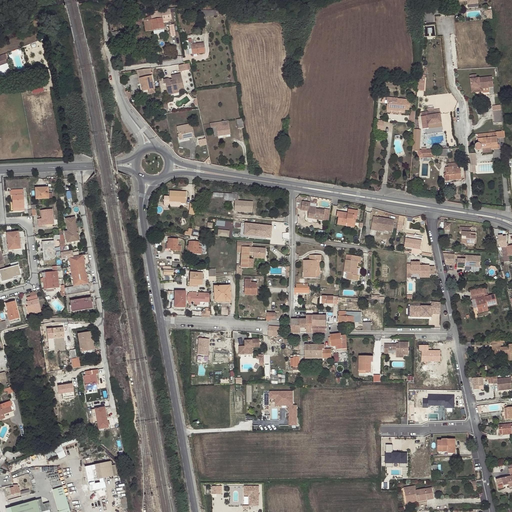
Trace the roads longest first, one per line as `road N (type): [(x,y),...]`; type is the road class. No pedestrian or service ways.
road 1 (residential): [(444,18),(451,84),(462,106),(469,210)]
road 2 (tertiary): [(160,319),(194,511)]
road 3 (residential): [(456,333),(289,335),(289,325)]
road 4 (residential): [(76,166),(100,315)]
road 5 (tertiary): [(435,205),(292,183)]
road 6 (tertiary): [(292,188),(434,211)]
road 7 (residential): [(289,325),(292,188)]
road 8 (residential): [(160,319),(289,325)]
road 9 (tertiary): [(164,173),(292,188)]
road 10 (tertiary): [(292,183),(166,156)]
road 11 (residential): [(456,333),(434,211)]
